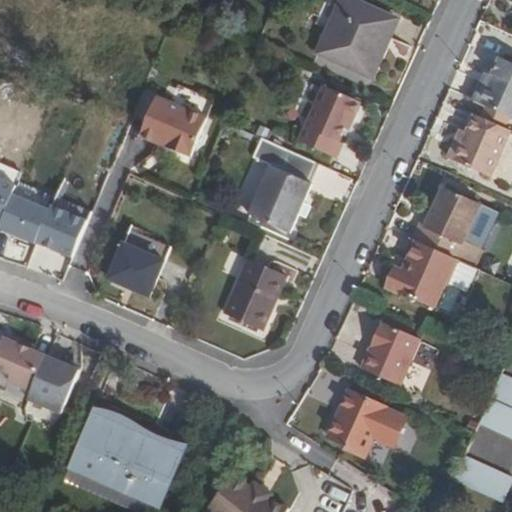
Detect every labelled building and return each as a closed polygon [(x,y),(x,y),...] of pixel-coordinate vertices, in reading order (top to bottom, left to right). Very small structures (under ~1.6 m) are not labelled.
[(344,32),(334,55),(377,74),(391,41),(387,39),(398,14),(364,0),(358,0),(347,25),(344,32)] [(402,16),(398,14),(387,39),(391,41),(402,16)] [(344,32),(347,25),(333,18),(330,26),(344,32)] [(490,79),(481,99),(491,103),(511,112),(511,56),(510,55),(501,74),(498,82),(490,79)] [(477,97),(481,99),(490,79),(498,82),(501,74),(489,69),(477,97)] [(366,101),(329,85),(305,141),(341,156),(347,142),(344,141),(351,127),(354,128),(366,101)] [(160,93),(143,132),(193,154),(211,115),(160,93)] [(511,112),(491,103),(486,114),(511,126),(511,125),(511,112)] [(455,155),(494,173),(511,133),(511,125),(511,126),(486,114),(480,112),(473,127),(467,142),(462,140),(455,155)] [(468,125),(462,140),(467,142),(473,127),(468,125)] [(322,161),(285,145),(255,214),(296,232),(304,214),(309,203),(318,183),(314,181),(322,161)] [(425,222),(418,237),(423,239),(462,257),(487,201),(450,185),(438,211),(432,225),(425,222)] [(4,235),(86,256),(97,210),(15,190),(4,235)] [(309,203),(304,214),(311,217),(316,207),(309,203)] [(431,208),(425,222),(432,225),(438,211),(431,208)] [(423,239),(418,237),(409,255),(415,257),(423,239)] [(462,257),(423,239),(415,257),(409,270),(405,268),(397,286),(440,306),(452,280),(468,287),(466,291),(474,295),(479,284),(477,283),(481,273),(484,274),(487,268),(462,257)] [(168,264),(124,246),(108,284),(152,302),(168,264)] [(253,259),(230,314),(268,332),(277,310),(275,309),(290,274),(253,259)] [(397,286),(405,268),(399,265),(391,284),(397,286)] [(368,366),(407,384),(429,337),(390,318),(368,366)] [(36,391),(51,356),(7,338),(0,354),(0,367),(16,374),(13,382),(36,391)] [(66,413),(84,370),(51,356),(36,391),(33,399),(66,413)] [(511,369),(508,368),(486,417),(511,429),(511,369)] [(416,416),(357,389),(345,415),(350,417),(341,438),(356,445),(355,447),(374,456),(382,437),(403,446),(416,416)] [(183,435),(102,402),(75,464),(161,500),(169,482),(164,480),(183,435)] [(350,417),(345,415),(335,435),(341,438),(350,417)] [(511,471),(470,453),(459,477),(508,499),(511,488),(511,471)] [(296,511),(235,475),(209,511),(296,511)]
